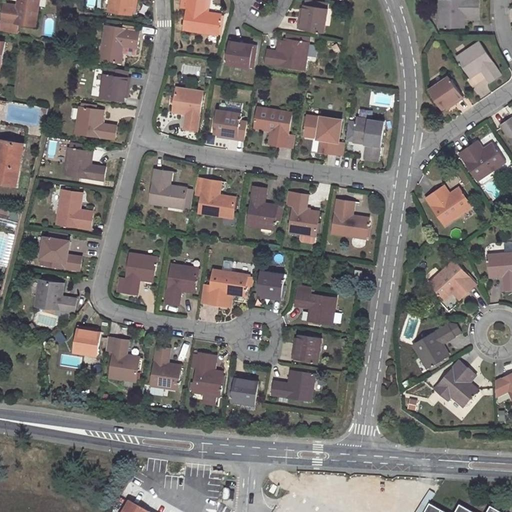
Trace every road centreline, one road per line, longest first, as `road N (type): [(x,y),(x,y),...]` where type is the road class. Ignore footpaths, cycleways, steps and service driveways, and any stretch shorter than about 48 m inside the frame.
road 1 (tertiary): [(0,421),(142,442),(358,457)]
road 2 (residential): [(142,141),(100,298),(112,310),(223,331)]
road 3 (residential): [(399,185),(358,457)]
road 4 (residential): [(142,141),(399,185)]
road 5 (residential): [(390,0),(412,102),(404,159)]
road 6 (tertiary): [(358,457),(511,467)]
road 7 (residential): [(161,0),(163,38),(142,141)]
road 8 (residential): [(511,89),(404,159)]
road 9 (residential): [(223,331),(240,351),(266,359),(273,354),(273,319),(244,318)]
